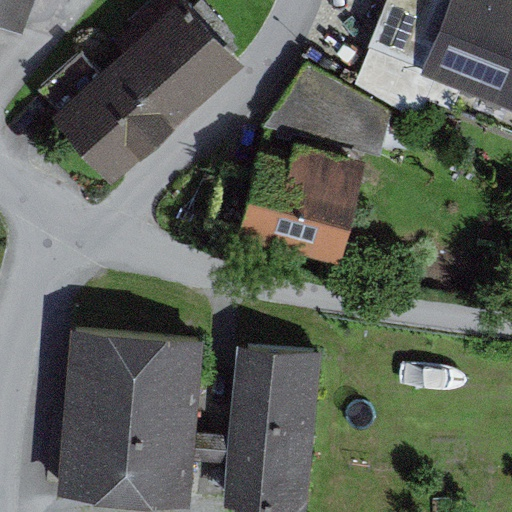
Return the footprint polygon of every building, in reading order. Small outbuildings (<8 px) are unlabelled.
[(0,0),(0,15),(33,27),(43,0),(0,0)] [(72,101),(63,110),(120,172),(252,51),(204,0),(187,0),(111,70),(90,47),(53,81),(72,101)] [(511,0),(465,0),(441,61),(511,90),(511,0)] [(271,143),(250,232),(356,257),(381,149),(308,131),(304,151),(271,143)] [(205,503),(213,333),(83,324),(71,494),(205,503)] [(313,507),(329,352),(257,339),(251,506),(313,507)]
